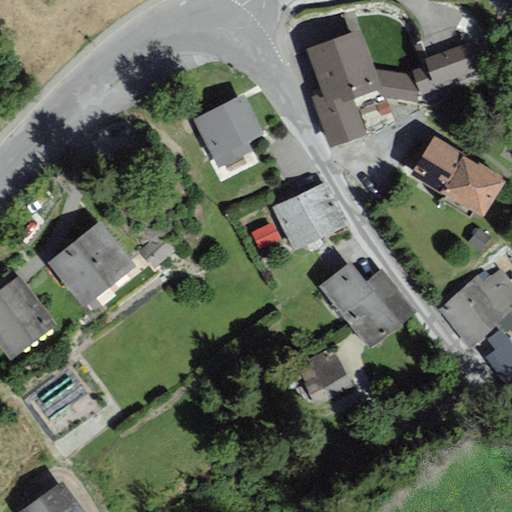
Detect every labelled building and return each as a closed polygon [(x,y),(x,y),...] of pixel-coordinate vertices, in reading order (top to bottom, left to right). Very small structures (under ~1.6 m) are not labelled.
[(475,63),(465,32),(416,48),(427,79),(475,63)] [(384,89),(364,34),(317,51),(332,93),(319,98),(335,144),(367,132),(356,100),(384,89)] [(269,138),(248,99),(201,124),(222,162),(269,138)] [(510,181),(441,140),(420,176),(489,217),(510,181)] [(348,225),(326,185),(278,211),(299,250),(348,225)] [(145,271),(109,226),(63,263),(99,308),(145,271)] [(415,316),(384,275),(372,284),(357,265),(327,287),(373,348),(415,316)] [(511,288),(499,272),(484,284),(480,279),(442,308),(474,348),(505,324),(511,332),(511,331),(511,288)] [(68,326),(28,277),(0,299),(0,329),(25,360),(68,326)] [(352,385),(337,360),(308,377),(322,402),(352,385)] [(83,511),(66,487),(31,511),(83,511)]
